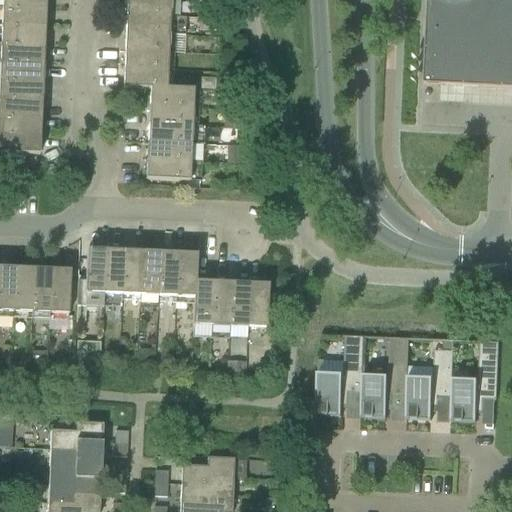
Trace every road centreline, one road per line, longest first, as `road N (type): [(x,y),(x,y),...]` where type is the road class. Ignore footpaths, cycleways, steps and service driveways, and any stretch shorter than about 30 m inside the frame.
road 1 (residential): [(480,472),(481,444),(330,439),(328,508),(360,509)]
road 2 (tertiary): [(317,0),(324,122),(346,201),(364,222),(390,229)]
road 3 (tertiary): [(390,229),(365,170),(365,0)]
road 4 (residential): [(94,207),(97,138),(79,83),(79,0)]
road 5 (residential): [(230,216),(94,207)]
road 6 (tertiary): [(511,252),(431,244),(390,229)]
